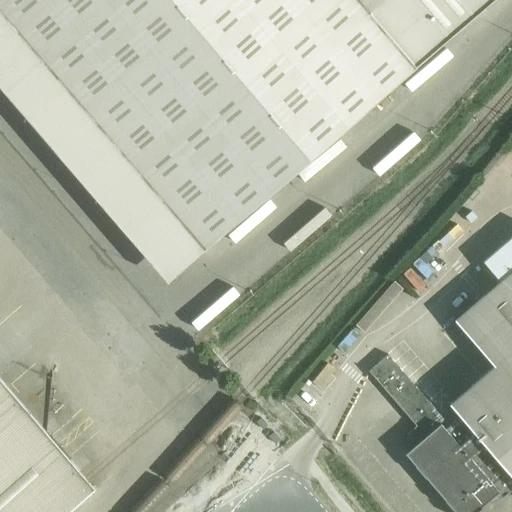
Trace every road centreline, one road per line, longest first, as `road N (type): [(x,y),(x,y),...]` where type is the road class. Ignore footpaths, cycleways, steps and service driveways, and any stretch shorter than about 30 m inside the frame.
road 1 (unknown): [(150,330),(400,114),(511,0)]
road 2 (unclassified): [(292,511),(265,464),(0,155)]
